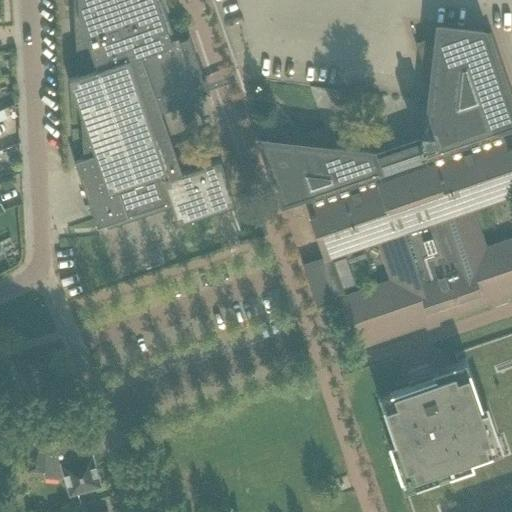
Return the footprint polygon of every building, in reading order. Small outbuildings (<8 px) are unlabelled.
[(83,158),(74,162),(96,227),(169,202),(176,224),(201,215),(202,217),(211,214),(210,212),(231,205),(216,161),(197,167),(196,165),(187,168),(188,170),(181,172),(160,108),(206,92),(207,94),(210,93),(204,79),(203,79),(189,38),(176,42),(160,0),(71,0),(77,76),(67,79),(80,115),(83,158)] [(337,298),(345,324),(352,321),(360,345),(424,324),(426,328),(439,324),(437,319),(492,300),(494,305),(507,300),(506,296),(511,293),(511,238),(485,248),(470,206),(511,192),(511,147),(508,149),(504,140),(500,129),(511,124),(511,93),(491,31),(489,32),(484,34),(483,32),(437,27),(436,35),(416,42),(416,41),(414,42),(433,97),(429,98),(425,132),(420,131),(419,141),(408,145),(407,143),(385,150),(385,153),(373,157),(372,153),(332,148),(325,127),(326,127),(325,126),(269,145),(268,143),(269,141),(259,140),(281,204),(309,195),(313,205),(312,206),(316,215),(309,217),(322,257),(378,238),(393,279),(337,298)] [(69,271),(103,259),(94,235),(60,248),(69,271)] [(433,378),(377,397),(393,443),(387,444),(399,480),(403,491),(403,492),(404,491),(411,511),(511,511),(511,333),(453,354),(457,363),(453,364),(431,372),(433,378)] [(4,444),(29,446),(27,471),(43,473),(43,467),(61,469),(69,495),(100,486),(91,455),(77,458),(76,457),(72,455),(71,456),(70,450),(71,438),(47,436),(30,434),(30,435),(5,432),(4,444)] [(107,511),(103,511),(87,511),(84,503),(53,511),(107,511)]
